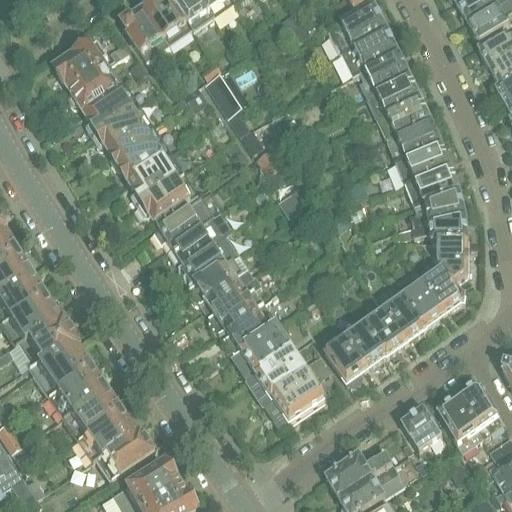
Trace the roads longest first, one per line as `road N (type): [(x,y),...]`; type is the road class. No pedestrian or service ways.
road 1 (residential): [(241,511),(0,134)]
road 2 (residential): [(511,279),(465,111),(405,0)]
road 3 (residential): [(254,511),(332,445),(375,414),(408,403),(468,355)]
